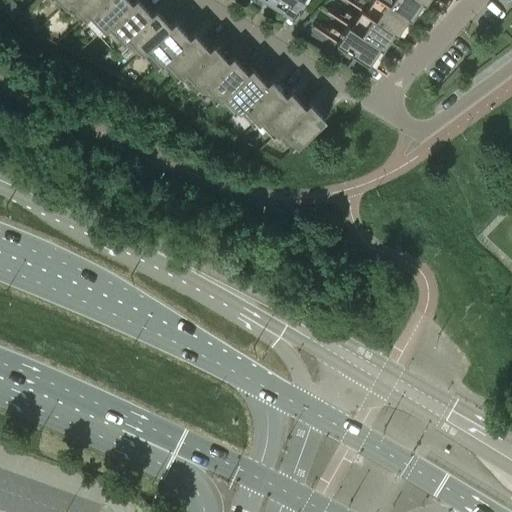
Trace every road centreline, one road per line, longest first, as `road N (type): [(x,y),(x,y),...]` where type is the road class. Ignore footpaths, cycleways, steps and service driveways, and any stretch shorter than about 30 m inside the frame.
road 1 (primary): [(253,382),(0,266)]
road 2 (primary): [(482,511),(253,382)]
road 3 (residential): [(378,109),(192,0)]
road 4 (primary): [(80,396),(256,477)]
road 5 (unclassified): [(80,396),(119,445),(191,484),(203,511)]
road 6 (residential): [(511,67),(430,128),(406,128),(378,109)]
road 7 (residential): [(474,0),(378,109)]
